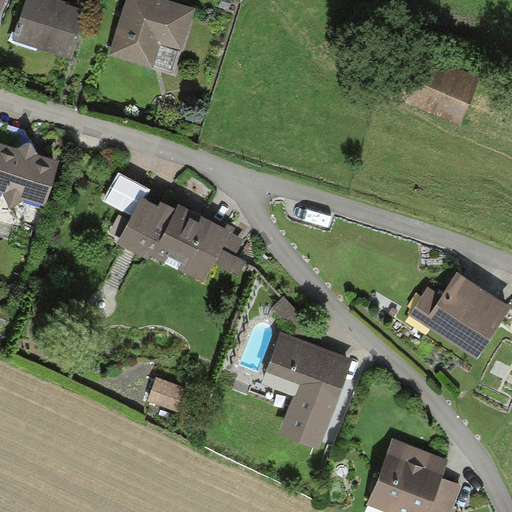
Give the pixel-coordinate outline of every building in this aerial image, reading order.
[(94,4),(83,0),(23,0),(11,36),(74,58),(94,4)] [(195,1),(191,0),(121,0),(108,46),(155,61),(161,40),(181,46),(195,1)] [(481,74),(417,46),(396,93),(460,121),(481,74)] [(159,67),(180,68),(181,49),(160,48),(159,67)] [(60,167),(0,145),(0,194),(45,210),(60,167)] [(151,182),(120,166),(104,196),(130,209),(123,223),(114,218),(107,233),(149,254),(151,250),(164,256),(163,259),(180,267),(205,281),(215,261),(238,273),(247,256),(238,251),(246,236),(230,228),(233,223),(178,194),(176,199),(161,191),(159,195),(147,189),(151,182)] [(442,289),(430,281),(410,312),(480,357),(511,307),(511,297),(458,263),(442,289)] [(292,329),(282,326),(261,381),(332,408),(353,352),(306,334),(311,323),(285,293),(274,302),(293,325),(292,329)] [(197,387),(156,372),(147,394),(188,409),(197,387)] [(449,457),(393,435),(368,499),(400,511),(450,511),(463,481),(443,473),(449,457)]
